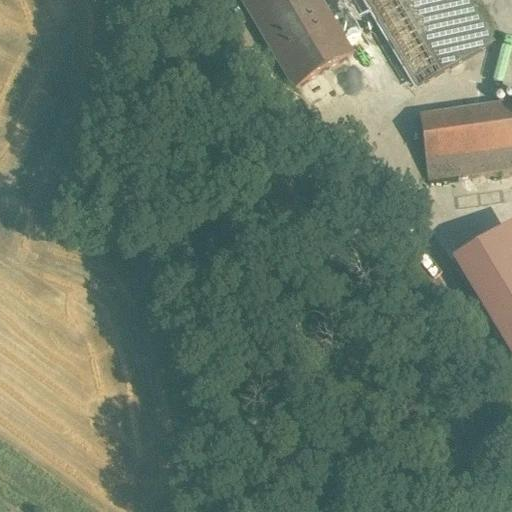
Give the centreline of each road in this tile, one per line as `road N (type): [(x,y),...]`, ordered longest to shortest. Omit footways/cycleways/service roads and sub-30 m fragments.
road 1 (track): [(239,482),(198,292),(198,96)]
road 2 (track): [(370,166),(511,390)]
